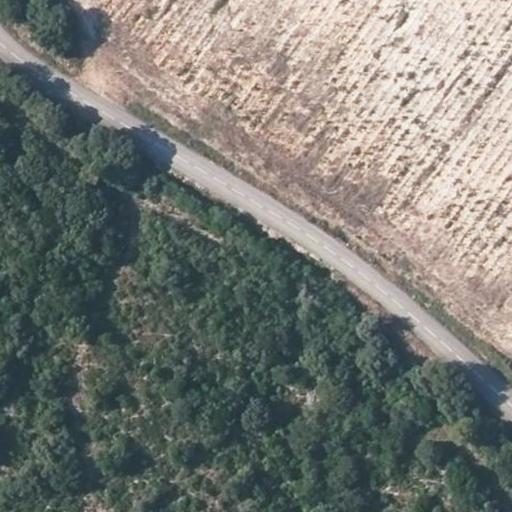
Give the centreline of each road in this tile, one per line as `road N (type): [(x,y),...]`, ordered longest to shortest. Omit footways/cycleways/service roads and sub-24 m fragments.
road 1 (tertiary): [(511,401),(265,213),(78,98),(0,35)]
road 2 (track): [(511,508),(377,298)]
